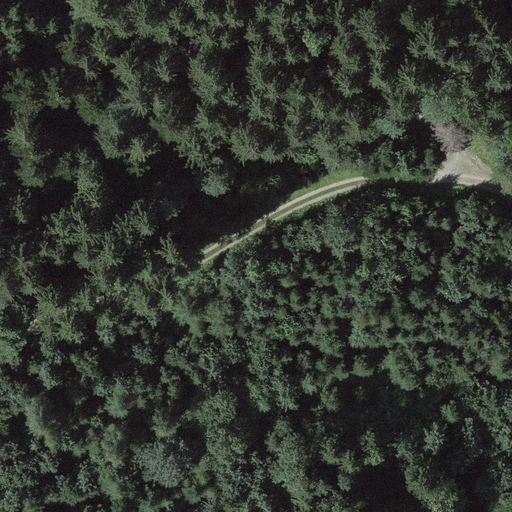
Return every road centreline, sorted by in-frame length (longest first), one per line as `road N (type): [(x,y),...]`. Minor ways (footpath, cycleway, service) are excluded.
road 1 (track): [(511,197),(494,186),(393,178),(0,339)]
road 2 (track): [(122,0),(371,72),(453,133),(464,184)]
